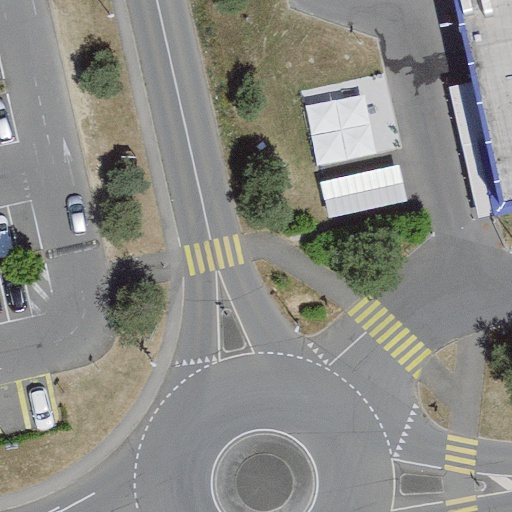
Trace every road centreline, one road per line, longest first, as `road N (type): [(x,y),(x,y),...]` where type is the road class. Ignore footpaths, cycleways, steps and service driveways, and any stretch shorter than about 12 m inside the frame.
road 1 (unclassified): [(151,0),(248,394)]
road 2 (unclassified): [(364,494),(361,465),(330,417),(277,393),(248,394)]
road 3 (unclassified): [(248,394),(188,430),(171,462),(170,511)]
road 4 (unclassified): [(364,494),(511,482)]
